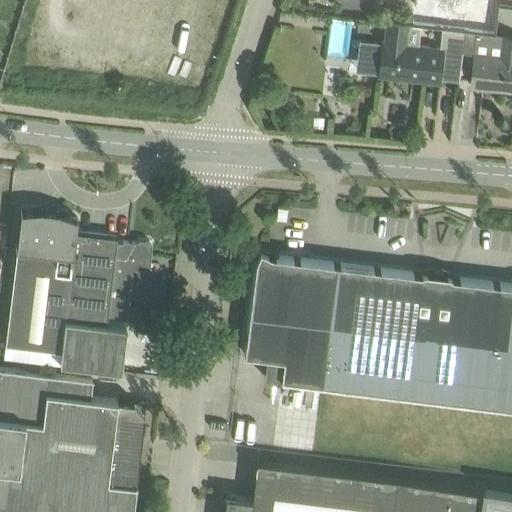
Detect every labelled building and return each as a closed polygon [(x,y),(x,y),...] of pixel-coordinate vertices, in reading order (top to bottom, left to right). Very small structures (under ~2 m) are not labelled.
[(511,7),(498,6),(497,17),(511,18),(511,7)] [(420,25),(408,24),(408,23),(388,20),(385,39),(383,39),(378,72),(397,75),(397,72),(438,77),(442,47),(417,44),(420,25)] [(356,31),(370,32),(371,23),(357,22),(356,31)] [(465,30),(447,28),(444,56),(461,58),(465,30)] [(474,51),(470,81),(499,85),(498,88),(511,89),(511,35),(503,35),(500,54),(474,51)] [(325,128),(326,117),(313,116),(312,127),(325,128)] [(12,286),(5,342),(53,348),(61,349),(60,362),(70,363),(121,369),(127,319),(107,317),(116,240),(117,235),(86,231),(76,230),(77,216),(57,209),(54,212),(44,211),(42,208),(20,209),(18,229),(16,246),(12,286)] [(116,240),(107,317),(127,319),(130,295),(163,299),(165,280),(148,278),(149,274),(152,243),(149,239),(139,238),(135,241),(123,240),(122,241),(116,240)] [(255,260),(244,352),(284,357),(281,378),(511,405),(511,282),(453,276),(447,273),(427,271),(420,272),(272,253),(260,249),(255,260)] [(0,365),(0,511),(131,511),(144,413),(134,400),(89,394),(91,377),(46,372),(0,365)] [(409,511),(414,478),(397,476),(256,459),(252,497),(231,495),(226,499),(224,511),(409,511)] [(511,511),(511,493),(414,478),(409,511),(511,511)]
